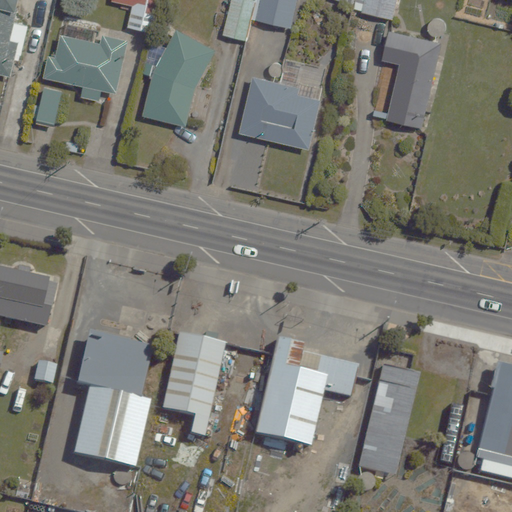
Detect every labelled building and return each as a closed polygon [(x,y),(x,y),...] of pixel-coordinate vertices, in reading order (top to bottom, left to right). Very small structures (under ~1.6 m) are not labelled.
[(0,0),(0,78),(11,82),(16,61),(24,63),(33,26),(20,23),(21,17),(19,17),(22,0),(0,0)] [(155,36),(162,0),(113,0),(113,3),(134,8),(129,30),(155,36)] [(254,3),(241,0),(234,0),(226,35),(246,39),(254,3)] [(262,0),(261,6),(256,25),(293,32),(299,0),(262,0)] [(334,0),(354,5),(353,10),(394,21),(399,0),(334,0)] [(175,40),(174,41),(166,39),(146,119),(187,129),(198,84),(207,86),(216,52),(208,49),(207,48),(207,47),(206,46),(206,45),(205,44),(205,43),(204,42),(203,41),(202,40),(201,39),(200,38),(199,38),(198,37),(197,36),(196,36),(195,35),(194,35),(193,35),(191,34),(190,34),(189,34),(188,34),(187,34),(185,34),(184,35),(183,35),(182,35),(181,36),(180,36),(178,37),(177,38),(176,38),(175,39),(175,40)] [(99,104),(101,94),(119,98),(129,48),(63,35),(58,58),(51,56),(46,84),(81,90),(79,100),(99,104)] [(439,47),(388,37),(383,62),(399,65),(388,124),(423,131),(439,47)] [(329,95),(254,77),(240,136),(315,155),(329,95)] [(63,94),(44,91),(39,124),(57,127),(63,94)] [(9,266),(9,267),(0,265),(0,318),(47,328),(57,277),(37,273),(37,272),(37,271),(37,270),(36,269),(36,267),(35,267),(35,266),(34,265),(33,264),(32,263),(32,262),(31,262),(30,261),(29,260),(28,260),(27,260),(26,259),(25,259),(23,259),(22,259),(21,259),(20,259),(19,259),(18,259),(17,260),(16,260),(15,261),(14,261),(13,262),(12,263),(11,263),(10,264),(10,265),(9,266)] [(140,399),(152,349),(86,334),(75,387),(89,390),(85,407),(77,405),(73,424),(80,425),(73,457),(135,471),(151,401),(140,399)] [(351,402),(363,357),(280,336),(256,435),(315,450),(329,397),(351,402)] [(178,338),(162,414),(194,421),(191,436),(206,439),(225,347),(178,338)] [(58,361),(38,357),(33,382),(53,386),(58,361)] [(419,373),(382,364),(357,468),(394,476),(419,373)] [(511,371),(497,368),(479,442),(506,449),(503,459),(511,461),(511,371)]
